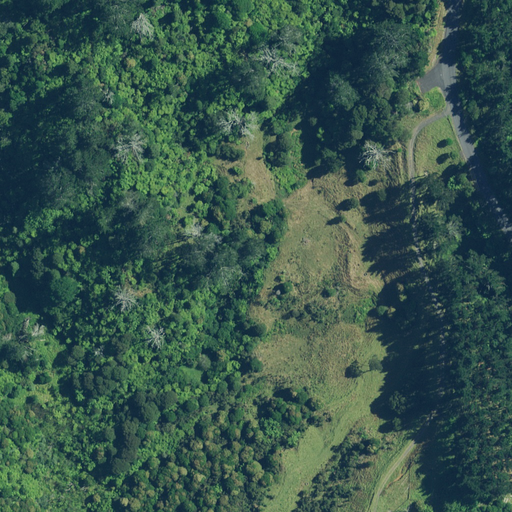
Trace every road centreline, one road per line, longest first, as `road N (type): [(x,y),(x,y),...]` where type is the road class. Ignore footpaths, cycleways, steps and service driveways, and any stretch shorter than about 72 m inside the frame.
road 1 (track): [(458,112),(421,123),(410,140),(408,177),(423,256),(448,322),(442,394),(390,472),(374,511)]
road 2 (unclassified): [(453,0),(449,64),(463,143),(511,237)]
